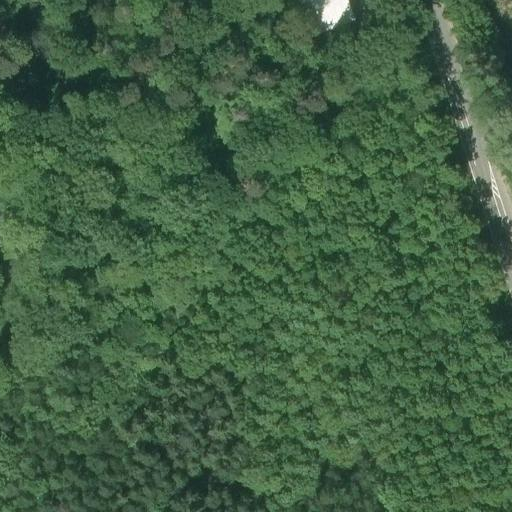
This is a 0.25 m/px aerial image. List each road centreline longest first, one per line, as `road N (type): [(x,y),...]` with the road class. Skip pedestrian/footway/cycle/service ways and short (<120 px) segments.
road 1 (track): [(230,0),(210,118),(0,162)]
road 2 (secondary): [(511,264),(426,0)]
